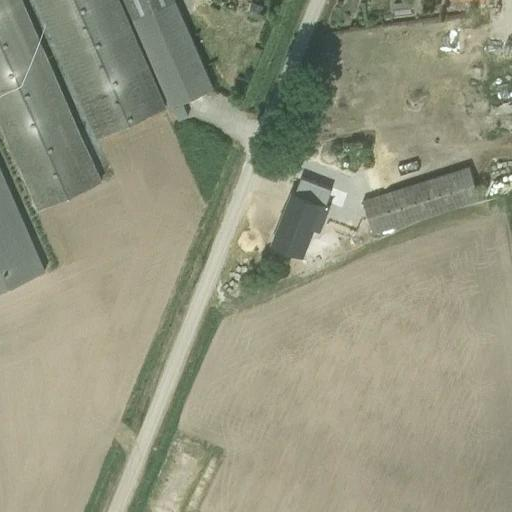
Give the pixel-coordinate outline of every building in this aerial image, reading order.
[(0,0),(0,130),(35,212),(101,184),(20,0),(0,0)] [(35,0),(95,137),(164,107),(117,0),(35,0)] [(124,0),(171,106),(214,87),(175,0),(124,0)] [(503,26),(457,33),(461,61),(507,54),(503,26)] [(379,236),(489,205),(479,170),(370,201),(379,236)] [(0,291),(44,273),(0,172),(0,291)] [(325,212),(276,199),(260,254),(302,270),(325,212)] [(374,227),(348,238),(355,255),(381,243),(374,227)]
